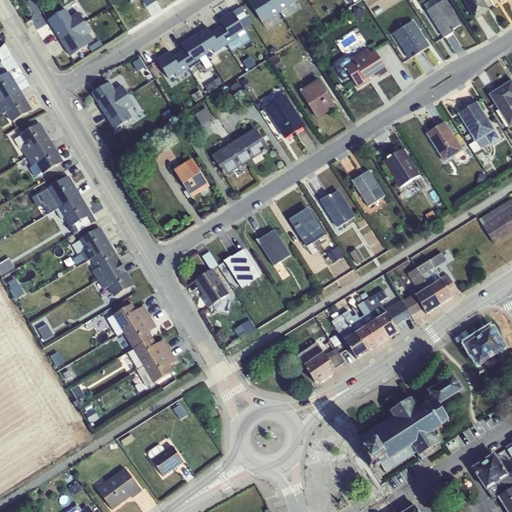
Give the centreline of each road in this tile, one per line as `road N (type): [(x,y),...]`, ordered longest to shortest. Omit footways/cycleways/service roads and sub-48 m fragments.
road 1 (residential): [(151,258),(511,37)]
road 2 (residential): [(151,258),(53,90)]
road 3 (secondary): [(350,386),(504,283)]
road 4 (residential): [(53,90),(198,0)]
road 5 (residential): [(381,511),(511,429)]
road 6 (residential): [(220,371),(151,258)]
